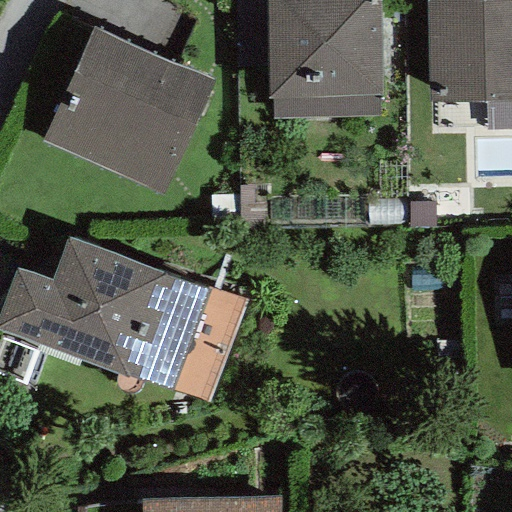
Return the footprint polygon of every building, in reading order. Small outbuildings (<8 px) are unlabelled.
[(378,0),(265,0),(266,96),(272,96),(272,117),(379,115),(378,0)] [(511,0),(494,0),(426,2),(428,103),(485,102),(485,131),(511,130),(511,0)] [(213,78),(92,27),(42,141),(162,193),(213,78)] [(16,268),(0,309),(0,330),(136,381),(137,378),(206,404),(246,299),(208,286),(206,290),(66,237),(50,280),(16,268)] [(278,511),(278,498),(139,501),(139,511),(278,511)]
